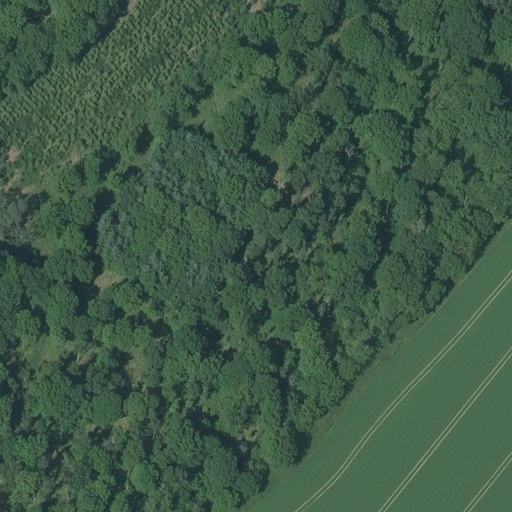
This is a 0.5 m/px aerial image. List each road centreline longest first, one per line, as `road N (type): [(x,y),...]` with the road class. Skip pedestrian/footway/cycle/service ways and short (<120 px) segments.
road 1 (track): [(259,26),(178,140),(0,235)]
road 2 (track): [(93,188),(32,375),(0,392)]
